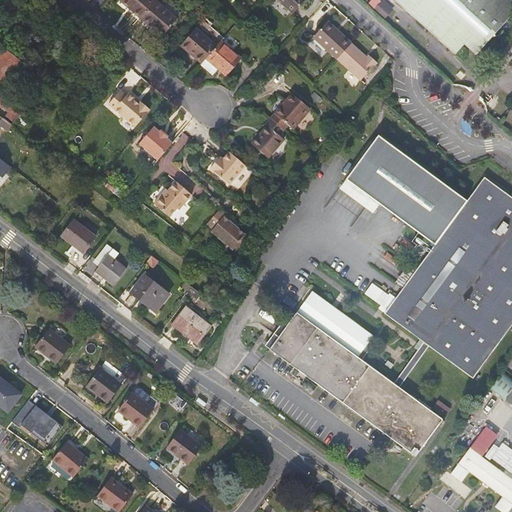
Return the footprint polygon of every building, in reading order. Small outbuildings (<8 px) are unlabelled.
[(121,0),(120,1),(141,19),(156,2),(154,0),(121,0)] [(305,0),(278,0),(293,14),(305,0)] [(381,0),(379,2),(378,2),(387,11),(390,9),(381,0)] [(511,0),(397,0),(419,20),(454,51),(464,41),(485,59),(492,51),(485,44),(511,12),(511,0)] [(156,2),(141,19),(162,37),(177,19),(156,2)] [(387,11),(378,2),(373,7),(373,8),(382,16),(387,11)] [(350,43),(351,42),(339,31),(338,33),(326,21),(312,36),(335,59),(336,58),(338,56),(350,43)] [(207,54),(217,42),(197,25),(182,42),(202,59),(207,54)] [(244,54),(223,35),(217,42),(207,54),(208,55),(203,62),(215,72),(220,66),(228,72),(244,54)] [(365,57),(350,43),(338,56),(336,58),(359,80),(375,62),(367,55),(365,57)] [(0,93),(22,63),(0,45),(0,93)] [(120,90),(108,104),(135,127),(150,110),(140,102),(140,103),(138,104),(134,101),(136,99),(128,93),(126,95),(120,90)] [(271,118),(284,130),(288,125),(293,130),(310,110),(292,94),(271,118)] [(0,125),(7,131),(22,112),(2,97),(0,99),(0,105),(8,113),(3,119),(2,119),(0,121),(0,125)] [(279,135),(284,130),(271,118),(266,124),(267,125),(251,144),(268,158),(284,140),(279,135)] [(158,160),(173,143),(167,138),(168,137),(160,131),(160,132),(154,127),(139,144),(158,160)] [(287,325),(270,347),(293,365),(318,384),(357,413),(414,456),(441,420),(403,392),(436,348),(474,376),(511,324),(511,193),(487,175),(467,201),(378,136),(346,180),(435,245),(417,269),(403,288),(386,311),(426,341),(430,344),(424,353),(398,388),(363,362),(358,359),(372,340),(374,336),(313,290),(287,325)] [(229,185),(246,166),(238,160),(229,152),(223,159),(219,163),(217,161),(210,169),(229,185)] [(0,159),(0,175),(3,172),(5,174),(10,167),(0,159)] [(177,182),(168,191),(164,196),(162,194),(154,204),(169,217),(177,209),(179,210),(192,195),(177,182)] [(220,209),(207,224),(213,229),(211,231),(233,250),(246,235),(238,228),(230,221),(232,219),(220,209)] [(230,221),(238,228),(240,226),(232,219),(230,221)] [(74,220),(61,236),(83,253),(96,237),(74,220)] [(113,249),(95,272),(114,286),(127,269),(114,260),(119,254),(113,249)] [(154,268),(159,262),(151,256),(146,263),(154,268)] [(403,288),(417,269),(409,262),(395,281),(403,288)] [(169,295),(144,276),(131,293),(156,312),(169,295)] [(187,292),(197,300),(201,294),(191,287),(187,292)] [(211,327),(185,307),(171,324),(197,345),(211,327)] [(209,322),(216,328),(221,322),(214,316),(209,322)] [(266,344),(270,347),(287,325),(283,321),(266,344)] [(51,327),(37,345),(58,363),(73,344),(51,327)] [(377,344),(372,340),(358,359),(363,362),(377,344)] [(420,350),(424,353),(430,344),(426,341),(420,350)] [(101,365),(87,383),(110,401),(124,383),(101,365)] [(318,384),(293,365),(288,372),(313,391),(318,384)] [(506,400),(511,391),(511,379),(503,373),(491,389),(506,400)] [(0,406),(7,412),(21,395),(14,389),(13,390),(9,387),(10,386),(0,378),(0,406)] [(133,390),(119,408),(142,426),(156,408),(133,390)] [(53,439),(63,427),(50,416),(47,420),(44,417),(46,414),(29,400),(12,422),(19,428),(21,426),(31,434),(34,431),(48,442),(51,437),(53,439)] [(436,401),(430,409),(442,418),(448,410),(436,401)] [(181,427),(167,445),(188,462),(202,444),(181,427)] [(486,427),(451,474),(462,482),(469,472),(502,497),(495,507),(502,511),(508,511),(511,507),(511,478),(482,456),(498,435),(486,427)] [(31,434),(48,446),(53,439),(51,437),(48,442),(34,431),(31,434)] [(67,441),(52,460),(74,477),(89,459),(67,441)] [(111,478),(98,496),(117,511),(119,511),(133,495),(111,478)] [(0,480),(0,508),(13,490),(0,480)]
